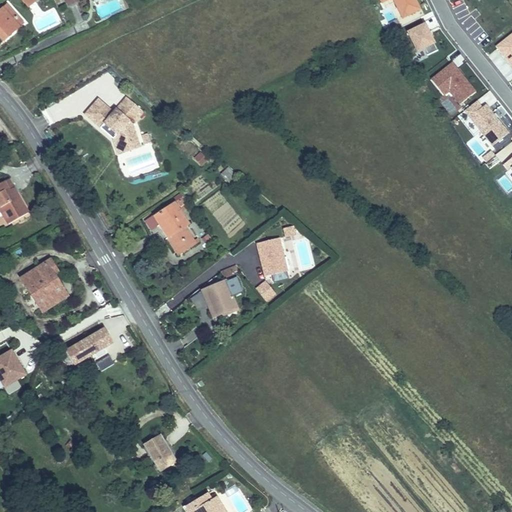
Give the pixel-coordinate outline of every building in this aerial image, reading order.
[(392,0),(401,20),(422,10),(416,0),(379,0),(381,4),(389,0),(392,0)] [(0,33),(6,40),(22,24),(6,7),(0,12),(0,33)] [(478,21),(487,34),(500,24),(491,12),(478,21)] [(426,24),(407,33),(418,55),(437,45),(426,24)] [(511,33),(495,45),(511,68),(511,33)] [(488,57),(505,75),(511,68),(511,66),(496,50),(488,57)] [(430,81),(445,97),(450,93),(460,106),(477,91),(452,62),(430,81)] [(104,95),(89,110),(104,124),(109,120),(120,131),(124,143),(140,138),(134,120),(145,108),(129,93),(120,103),(124,106),(120,110),(116,107),(104,95)] [(479,98),(463,113),(493,147),(510,132),(479,98)] [(140,138),(124,143),(120,131),(109,120),(104,124),(116,136),(121,151),(141,144),(140,138)] [(477,140),(470,145),(478,156),(485,151),(477,140)] [(202,167),(208,160),(199,152),(193,160),(202,167)] [(511,181),(511,155),(499,166),(511,181)] [(225,179),(235,173),(227,163),(218,169),(225,179)] [(6,200),(15,215),(32,205),(13,172),(4,177),(0,170),(0,201),(1,203),(6,200)] [(170,232),(181,247),(195,238),(184,223),(189,219),(174,198),(152,211),(158,220),(167,234),(170,232)] [(9,218),(15,215),(6,200),(1,203),(9,218)] [(294,226),(292,219),(281,221),(283,229),(294,226)] [(160,237),(167,234),(158,220),(152,224),(160,237)] [(285,263),(277,230),(255,236),(263,269),(285,263)] [(177,250),(181,247),(170,232),(167,234),(177,250)] [(44,305),(70,289),(57,270),(62,266),(53,253),(23,272),(44,305)] [(273,285),(264,273),(254,281),(264,293),(273,285)] [(211,313),(220,310),(218,306),(232,301),(224,278),(200,288),(211,313)] [(197,310),(205,307),(200,296),(192,299),(197,310)] [(218,306),(220,310),(221,313),(236,307),(232,301),(218,306)] [(74,370),(114,346),(105,331),(65,354),(74,370)] [(14,351),(0,358),(0,382),(4,391),(29,377),(14,351)] [(94,359),(101,372),(114,365),(108,352),(94,359)] [(164,465),(183,455),(165,424),(148,433),(164,465)] [(197,511),(234,511),(219,488),(216,490),(218,494),(213,498),(206,490),(190,500),(197,511)]
